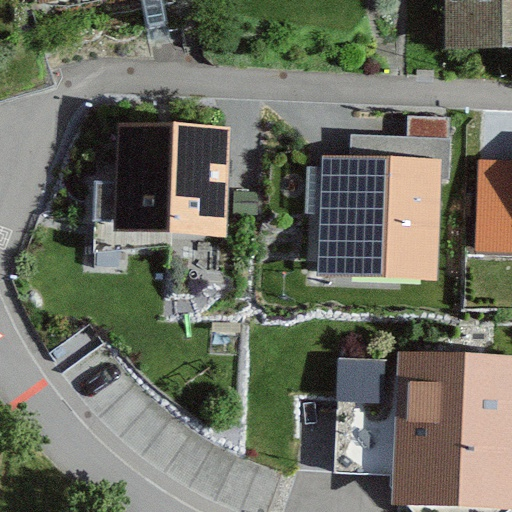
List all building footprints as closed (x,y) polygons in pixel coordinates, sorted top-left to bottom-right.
[(511,40),(511,0),(456,0),(457,41),(511,40)] [(215,228),(219,138),(129,134),(125,224),(215,228)] [(427,266),(431,176),(444,176),(445,143),(409,141),(408,171),(349,169),(345,263),(427,266)] [(342,358),(343,403),(388,402),(388,357),(342,358)] [(510,480),(511,424),(511,369),(415,365),(410,475),(429,496),(489,499),(510,480)]
